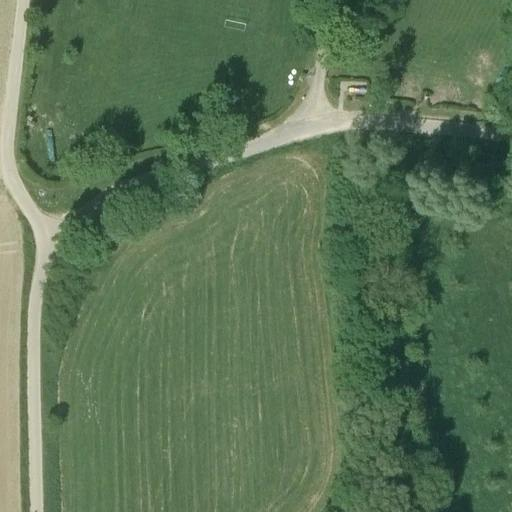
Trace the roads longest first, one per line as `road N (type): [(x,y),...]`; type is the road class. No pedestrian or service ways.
road 1 (unclassified): [(315,127),(142,183),(103,204),(56,247),(38,283),(31,328),(35,511)]
road 2 (track): [(22,0),(9,176),(56,247)]
road 3 (unclassified): [(315,127),(511,137)]
